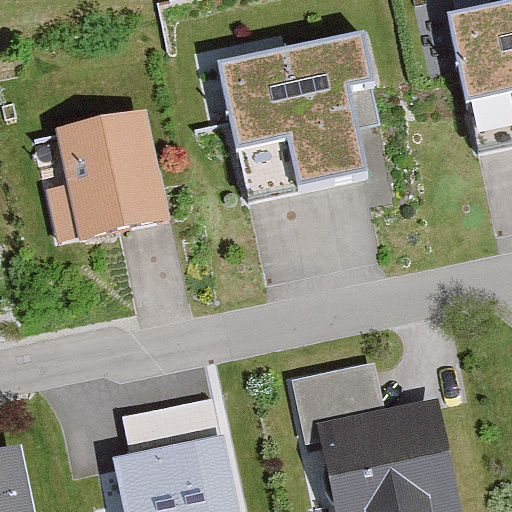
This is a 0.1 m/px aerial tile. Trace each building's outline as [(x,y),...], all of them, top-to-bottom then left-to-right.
[(511,10),(452,23),(481,157),(511,150),(511,10)] [(367,40),(223,72),(253,204),(368,177),(349,93),(377,87),(367,40)] [(55,128),(68,189),(51,192),(62,243),(169,221),(145,109),(55,128)] [(316,424),(385,410),(376,364),(290,381),(303,446),(319,443),(316,424)] [(333,511),(462,511),(442,413),(439,399),(385,410),(316,424),(319,443),(333,511)] [(123,417),(130,455),(219,437),(212,400),(123,417)] [(130,455),(113,458),(116,473),(123,511),(239,511),(225,436),(219,437),(130,455)] [(0,511),(34,511),(20,445),(0,449),(0,511)]
